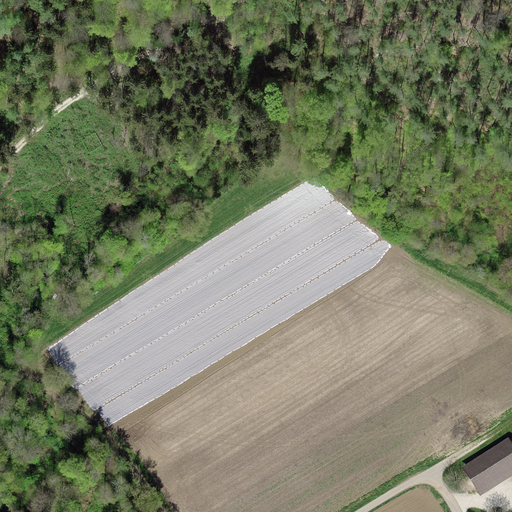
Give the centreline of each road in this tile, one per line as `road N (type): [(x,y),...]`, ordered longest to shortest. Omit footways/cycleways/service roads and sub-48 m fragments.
road 1 (track): [(270,106),(288,135),(367,205),(511,295)]
road 2 (track): [(228,0),(213,18),(75,95),(0,161)]
road 3 (track): [(0,397),(21,371),(42,381),(111,441),(161,511)]
road 4 (track): [(361,511),(511,421)]
